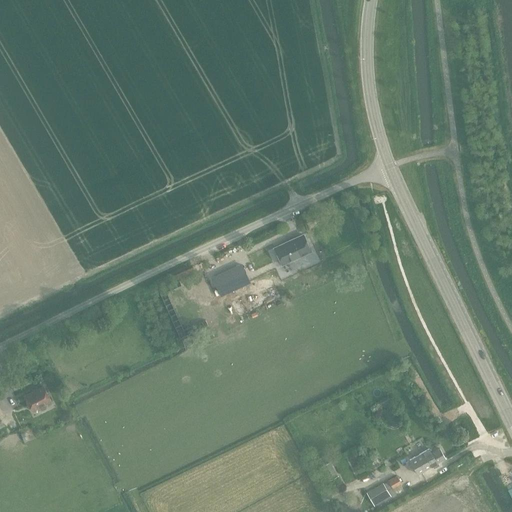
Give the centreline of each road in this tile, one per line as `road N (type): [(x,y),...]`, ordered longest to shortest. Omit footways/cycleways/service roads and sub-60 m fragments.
road 1 (unclassified): [(0,347),(386,166)]
road 2 (tertiary): [(511,425),(386,166)]
road 3 (tertiary): [(386,166),(367,80),(369,0)]
